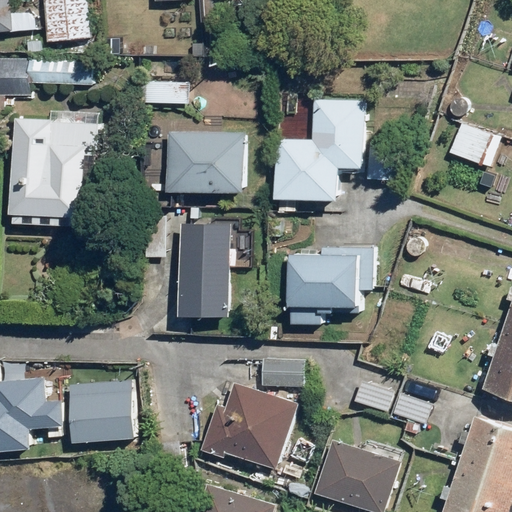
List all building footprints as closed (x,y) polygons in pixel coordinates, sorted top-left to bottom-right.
[(0,0),(0,31),(17,30),(15,0),(0,0)] [(49,0),(53,41),(97,37),(93,0),(49,0)] [(0,57),(0,94),(33,94),(33,81),(96,84),(98,60),(33,56),(0,57)] [(150,78),(149,100),(193,102),(194,80),(150,78)] [(281,137),(280,197),(345,197),(345,165),(368,165),(369,98),(317,98),(317,137),(281,137)] [(22,118),(18,223),(98,226),(103,112),(55,110),(55,120),(22,118)] [(467,122),(458,149),(493,161),(503,134),(467,122)] [(174,130),(174,190),(251,191),(251,131),(174,130)] [(186,221),(186,314),(237,314),(237,221),(186,221)] [(296,251),(296,322),(326,322),(327,305),(366,305),(366,287),(376,287),(376,245),(325,245),(325,251),(296,251)] [(511,314),(490,386),(511,392),(511,314)] [(266,356),(266,383),(308,384),(309,358),(266,356)] [(61,366),(61,391),(104,391),(105,366),(61,366)] [(364,378),(358,399),(391,408),(397,388),(364,378)] [(221,402),(206,447),(229,455),(232,449),(283,466),(305,401),(239,379),(231,405),(221,402)] [(0,391),(0,449),(38,446),(36,427),(70,424),(67,397),(34,401),(33,389),(0,391)] [(401,392),(395,411),(432,422),(437,402),(401,392)] [(511,511),(511,422),(479,412),(446,511),(511,511)] [(337,436),(319,490),(387,511),(389,511),(407,459),(337,436)] [(212,480),(201,511),(276,511),(280,501),(212,480)]
